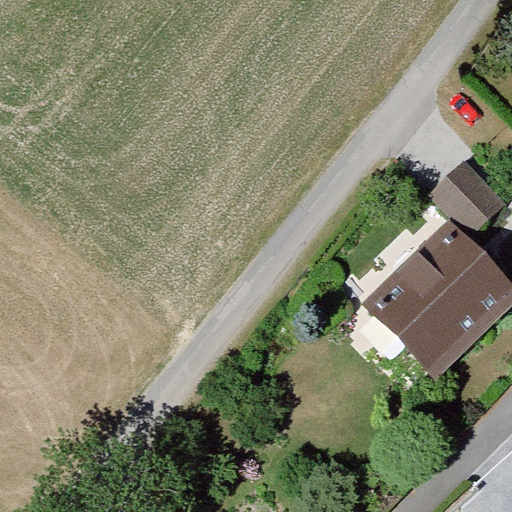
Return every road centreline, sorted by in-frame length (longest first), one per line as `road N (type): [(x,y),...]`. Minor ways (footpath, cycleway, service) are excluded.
road 1 (residential): [(138,511),(104,465),(487,0)]
road 2 (residential): [(511,412),(411,511)]
